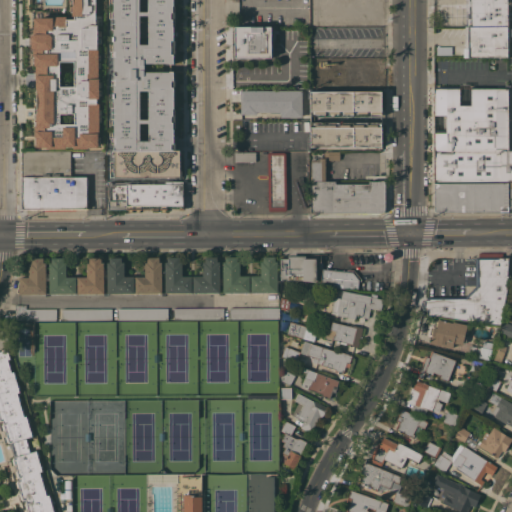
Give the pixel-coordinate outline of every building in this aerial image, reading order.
[(94,0),(95,16),(101,16),(101,24),(97,24),(97,31),(100,31),(100,36),(96,36),(96,37),(100,37),(100,43),(96,43),(96,54),(100,54),(100,60),(96,60),(96,62),(100,62),(100,67),(96,67),(96,81),(100,81),(100,87),(96,87),(96,89),(100,89),(100,95),(96,95),(96,109),(101,109),(101,114),(97,114),(97,116),(101,116),(101,122),(97,122),(97,137),(100,137),(100,143),(95,143),(95,146),(39,146),(39,144),(34,144),(34,137),(37,137),(36,119),(34,119),(34,113),(35,113),(35,88),(36,88),(36,78),(34,78),(34,73),(37,72),(37,63),(35,63),(33,63),(33,56),(35,56),(35,46),(32,46),(32,35),(35,35),(35,26),(32,27),(32,20),(35,20),(35,18),(44,18),(44,17),(65,17),(65,18),(73,18),(73,12),(70,12),(70,7),(72,7),(72,5),(72,2),(69,2),(69,0),(94,0)] [(173,0),(112,0),(112,148),(173,148),(173,0)] [(330,0),(349,0),(349,20),(336,20),(336,19),(330,19),(330,11),(330,0)] [(354,0),(380,0),(380,3),(383,3),(383,13),(380,13),(380,20),(377,20),(377,21),(373,21),(373,20),(371,20),(371,21),(365,21),(365,20),(364,20),(364,21),(361,21),(361,20),(360,20),(360,21),(356,21),(356,20),(354,20),(354,13),(352,13),(352,8),(354,8),(354,0)] [(506,0),(507,26),(465,26),(470,26),(470,25),(469,24),(469,23),(469,22),(470,22),(470,18),(469,17),(469,16),(469,14),(470,13),(470,6),(469,5),(469,2),(469,1),(470,0),(506,0)] [(319,9),(319,26),(310,26),(310,9),(319,9)] [(507,56),(463,57),(463,48),(465,48),(465,26),(507,26),(507,56)] [(272,27),(272,57),(235,57),(235,27),(272,27)] [(271,59),(271,78),(257,79),(257,80),(253,80),(253,78),(244,78),(244,76),(243,76),(243,72),(240,72),(240,66),(243,66),(243,62),(244,62),(244,59),(271,59)] [(329,59),(329,78),(323,78),(323,81),(318,81),(318,78),(315,78),(315,75),(312,75),(312,69),(315,69),(315,67),(310,67),(310,61),(315,61),(315,59),(329,59)] [(366,63),(366,64),(374,64),(374,73),(376,73),(376,76),(374,76),(374,82),(347,82),(347,73),(346,73),(345,63),(366,63)] [(302,66),(302,72),(307,72),(307,87),(301,87),(301,85),(288,85),(288,66),(302,66)] [(436,150),(434,150),(434,88),(507,88),(508,150),(436,150)] [(302,90),(302,117),(281,117),(281,113),(279,113),(279,111),(257,111),(257,114),(240,114),(241,90),(302,90)] [(381,91),(381,116),(310,115),(310,91),(381,91)] [(382,122),(382,146),(310,146),(310,121),(382,122)] [(323,156),(323,151),(327,151),(327,150),(339,150),(339,159),(326,159),(323,156)] [(508,150),(511,150),(511,180),(436,180),(436,150),(508,150)] [(22,209),(22,151),(70,151),(70,176),(87,176),(87,208),(76,208),(76,211),(43,211),(43,209),(22,209)] [(255,151),(256,161),(234,161),(234,151),(255,151)] [(284,151),(285,152),(286,153),(287,208),(286,210),(285,211),(271,211),(269,210),(268,208),(267,154),(268,153),(269,151),(284,151)] [(325,180),(312,180),(312,174),(311,174),(311,161),(312,161),(312,159),(317,159),(317,158),(324,158),(325,180)] [(183,181),(183,204),(184,209),(179,209),(179,207),(167,207),(167,209),(165,209),(165,211),(162,211),(162,209),(140,209),(140,211),(136,211),(136,209),(132,209),(132,211),(129,211),(129,209),(126,209),(126,208),(108,208),(108,202),(109,202),(109,200),(109,182),(126,182),(126,184),(165,184),(165,181),(183,181)] [(369,183),(368,181),(385,181),(385,209),(384,211),(382,212),(380,213),(311,213),(311,181),(335,181),(335,183),(369,183)] [(508,211),(435,211),(435,182),(507,182),(508,211)] [(288,258),(288,255),(305,255),(305,256),(309,256),(309,258),(316,258),(316,281),(289,279),(280,279),(280,258),(288,258)] [(144,262),(147,262),(147,257),(159,256),(159,262),(161,262),(162,292),(135,293),(135,276),(144,276),(144,262)] [(205,256),(217,256),(217,261),(219,261),(220,292),(193,293),(193,276),(202,276),(202,261),(205,261),(205,256)] [(237,256),(237,261),(240,261),(240,275),(250,275),(249,292),(223,292),(222,261),(225,261),(225,256),(237,256)] [(278,292),(276,292),(251,292),(251,276),(260,275),(260,261),(263,261),(263,256),(275,256),(275,261),(277,261),(278,292)] [(510,256),(509,276),(499,325),(425,314),(426,309),(421,309),(423,299),(425,299),(425,296),(464,296),(475,284),(474,256),(510,256)] [(43,257),(43,262),(46,262),(46,293),(20,293),(20,277),(29,277),(28,262),(31,262),(31,257),(43,257)] [(63,257),(63,262),(66,262),(66,276),(76,277),(76,293),(51,293),(51,294),(49,294),(49,262),(51,262),(51,257),(63,257)] [(101,257),(101,262),(104,262),(104,293),(77,293),(77,276),(87,276),(87,262),(89,262),(89,257),(101,257)] [(121,257),(121,262),(124,262),(124,276),(133,276),(134,293),(107,293),(107,262),(110,262),(109,257),(121,257)] [(180,257),(180,261),(182,261),(182,276),(191,276),(192,292),(165,293),(165,262),(167,262),(167,257),(180,257)] [(347,271),(347,268),(354,269),(361,278),(361,280),(359,281),(358,280),(358,290),(320,285),(322,268),(347,271)] [(370,296),(371,293),(377,294),(376,297),(383,299),(381,310),(370,308),(368,318),(362,316),(362,315),(356,314),(355,318),(337,315),(337,314),(330,313),(334,296),(340,298),(342,290),(370,296)] [(290,299),(288,310),(280,308),(280,297),(290,299)] [(56,320),(15,320),(15,304),(26,304),(26,309),(56,308),(56,320)] [(279,307),(279,319),(230,319),(230,307),(279,307)] [(112,308),(112,319),(62,320),(62,308),(112,308)] [(167,308),(167,319),(118,319),(118,308),(167,308)] [(223,308),(223,319),(174,319),(174,308),(223,308)] [(452,322),(453,321),(466,324),(466,327),(469,327),(467,333),(465,332),(464,335),(467,336),(465,342),(463,342),(462,344),(453,342),(452,348),(429,343),(431,334),(429,333),(431,326),(433,327),(435,320),(438,320),(438,319),(452,322)] [(316,328),(313,340),(286,333),(290,321),(316,328)] [(350,326),(351,324),(362,327),(361,335),(361,336),(361,338),(360,339),(358,347),(340,342),(340,341),(339,341),(338,342),(336,341),(336,340),(331,339),(332,338),(326,336),(328,328),(330,329),(332,321),(350,326)] [(511,334),(511,338),(499,334),(503,321),(511,324),(511,334)] [(341,353),(341,352),(352,355),(349,367),(345,366),(343,373),(339,372),(339,373),(337,373),(338,371),(335,370),(335,369),(317,363),(319,358),(300,352),(304,340),(311,342),(311,343),(341,353)] [(469,345),(479,347),(481,348),(482,340),(492,342),(491,350),(490,350),(488,361),(477,358),(477,357),(467,355),(469,345)] [(500,363),(490,359),(494,348),(496,342),(506,347),(500,363)] [(300,351),(296,362),(281,356),(285,346),(300,351)] [(5,429),(3,430),(2,424),(2,422),(3,422),(2,420),(0,421),(0,351),(7,349),(10,358),(7,359),(11,372),(13,371),(19,391),(16,392),(23,416),(26,415),(32,437),(26,439),(29,452),(36,450),(42,470),(39,471),(46,495),(48,494),(53,511),(28,511),(27,508),(26,509),(24,503),(25,503),(25,501),(25,499),(22,500),(22,499),(21,499),(19,493),(20,493),(18,486),(17,487),(15,482),(17,482),(16,480),(19,479),(18,477),(17,476),(15,470),(16,470),(15,464),(13,465),(12,459),(12,458),(12,457),(14,456),(10,442),(8,443),(8,442),(7,442),(5,436),(6,436),(5,429)] [(455,360),(449,376),(451,377),(449,381),(447,380),(447,381),(424,372),(422,379),(416,377),(425,355),(429,356),(431,350),(455,360)] [(339,380),(336,387),(337,387),(335,391),(332,390),(329,398),(321,395),(321,394),(301,386),(306,372),(297,369),(299,365),(339,380)] [(295,375),(290,385),(280,379),(284,369),(295,375)] [(511,371),(502,393),(511,396),(511,371)] [(500,380),(495,391),(485,386),(486,383),(483,381),(486,376),(489,377),(490,376),(500,380)] [(418,378),(417,380),(423,382),(423,381),(425,382),(425,383),(428,384),(428,385),(439,389),(440,388),(450,392),(446,402),(438,398),(438,400),(439,400),(438,402),(441,403),(438,411),(432,409),(432,410),(427,408),(424,414),(410,409),(412,404),(406,401),(412,386),(413,387),(417,378),(418,378)] [(291,387),(291,398),(280,398),(280,387),(291,387)] [(511,426),(493,416),(494,416),(491,412),(495,405),(487,400),(492,392),(511,403),(511,426)] [(327,407),(322,416),(319,414),(310,432),(300,427),(304,421),(292,415),(298,402),(294,400),(297,393),(327,407)] [(480,414),(470,408),(477,397),(486,403),(480,414)] [(424,428),(422,427),(417,436),(414,435),(413,438),(395,429),(398,421),(396,420),(401,408),(427,421),(424,428)] [(446,410),(457,414),(455,420),(457,421),(455,426),(442,421),(446,410)] [(295,425),(290,435),(295,438),(301,438),(307,441),(300,455),(301,455),(293,470),(291,469),(289,473),(280,468),(286,456),(282,454),(283,452),(282,452),(285,447),(282,446),(284,442),(281,440),(284,433),(280,430),(285,420),(295,425)] [(477,443),(474,449),(453,435),(460,425),(470,432),(469,433),(471,434),(469,437),(467,435),(467,436),(477,443)] [(477,443),(479,440),(480,441),(483,438),(482,437),(485,431),(488,433),(493,426),(511,438),(511,436),(511,438),(504,451),(502,450),(497,457),(477,443)] [(422,454),(418,463),(406,457),(401,468),(384,459),(380,465),(368,460),(381,435),(397,443),(398,442),(422,454)] [(429,441),(439,446),(434,457),(423,452),(429,441)] [(481,485),(476,481),(475,482),(471,479),(470,480),(468,478),(468,477),(466,476),(466,475),(463,473),(463,474),(460,472),(460,471),(455,468),(456,466),(451,463),(452,462),(451,461),(444,472),(433,464),(440,454),(441,455),(443,451),(452,456),(460,443),(496,466),(491,475),(488,473),(486,474),(484,473),(480,479),(484,481),(481,485)] [(401,476),(398,483),(401,485),(398,492),(411,496),(407,507),(392,501),(395,492),(389,489),(380,490),(379,492),(371,488),(372,487),(360,482),(363,476),(359,474),(364,461),(401,476)] [(200,476),(200,495),(201,495),(201,511),(247,511),(247,473),(267,474),(267,476),(274,476),(274,511),(177,511),(177,481),(146,481),(146,474),(188,474),(188,476),(200,476)] [(458,483),(458,482),(464,485),(464,486),(480,494),(471,511),(463,511),(441,502),(444,496),(440,494),(443,488),(432,483),(436,473),(458,483)] [(388,503),(384,511),(373,511),(375,509),(367,506),(366,510),(368,510),(368,511),(370,511),(352,511),(347,510),(350,503),(346,502),(350,489),(388,503)] [(425,507),(414,502),(419,491),(430,496),(425,507)]
